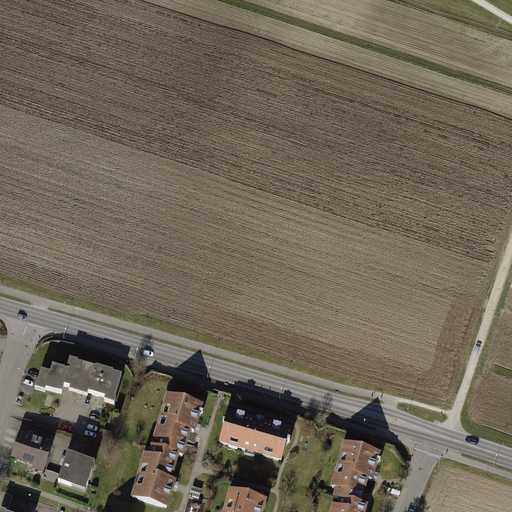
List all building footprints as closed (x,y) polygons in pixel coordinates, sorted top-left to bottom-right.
[(78,363),(70,361),(66,372),(52,368),(50,375),(41,372),(37,386),(36,385),(34,391),(45,394),(46,391),(62,396),(64,388),(70,390),(69,393),(87,398),(88,395),(106,400),(105,403),(114,406),(115,405),(116,401),(115,401),(122,377),(113,375),(114,373),(96,368),(95,369),(78,364),(78,363)] [(205,407),(166,395),(152,442),(158,443),(156,450),(152,448),(149,459),(145,457),(132,500),(168,511),(177,483),(173,482),(180,459),(185,460),(192,436),(196,437),(205,407)] [(114,406),(105,403),(103,410),(117,413),(119,406),(115,405),(114,406)] [(292,432),(229,413),(220,446),(283,464),(292,432)] [(113,433),(104,431),(101,442),(109,444),(113,433)] [(28,437),(19,434),(11,460),(32,467),(31,470),(44,474),(53,445),(37,440),(38,437),(29,434),(28,437)] [(383,455),(345,444),(331,490),(336,492),(334,500),(341,502),(339,509),(334,508),(332,511),(368,511),(369,508),(364,507),(371,484),(374,485),(383,455)] [(96,463),(68,454),(58,484),(85,493),(96,463)] [(202,490),(193,487),(190,497),(200,500),(202,490)] [(265,511),(268,502),(229,490),(222,511),(265,511)] [(0,494),(0,510),(1,511),(0,511),(35,511),(37,509),(22,504),(19,511),(8,511),(14,496),(1,492),(0,494)]
